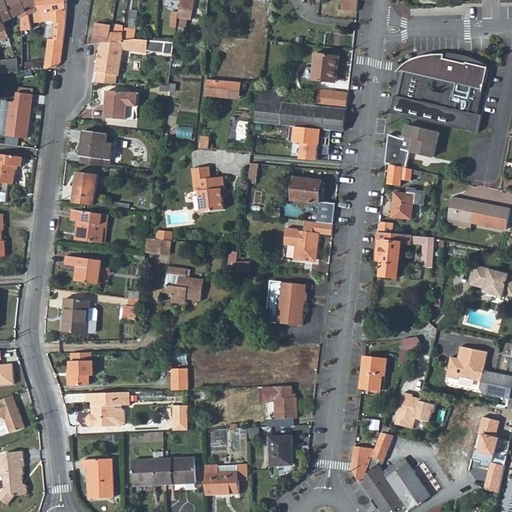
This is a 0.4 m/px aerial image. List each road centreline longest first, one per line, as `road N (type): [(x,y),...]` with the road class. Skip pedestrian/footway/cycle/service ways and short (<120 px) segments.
road 1 (residential): [(63,511),(30,323),(80,0)]
road 2 (residential): [(376,49),(325,493)]
road 3 (unknown): [(30,344),(142,344),(152,331),(161,261)]
